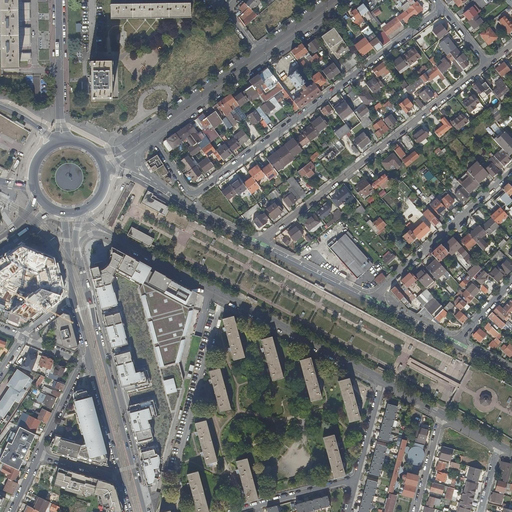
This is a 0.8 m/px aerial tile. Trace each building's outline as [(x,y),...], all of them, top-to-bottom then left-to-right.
[(0,0),(1,69),(19,69),(19,60),(19,53),(19,46),(19,28),(19,20),(18,2),(18,0),(0,0)] [(250,0),(246,4),(251,9),(254,5),(255,7),(260,2),(259,1),(259,0),(250,0)] [(392,0),(402,13),(406,9),(415,2),(412,0),(392,0)] [(30,2),(18,2),(19,20),(31,20),(30,2)] [(416,2),(406,9),(410,14),(409,15),(411,17),(412,16),(413,17),(422,9),(416,2)] [(241,21),(245,26),(258,15),(251,9),(246,4),(245,3),(240,9),(243,12),(237,17),(241,22),(241,21)] [(368,15),(372,20),(374,18),(370,13),(363,3),(355,9),(361,16),(366,12),(368,15)] [(188,4),(108,5),(108,19),(188,18),(188,14),(188,4)] [(472,6),(478,13),(482,10),(481,9),(479,10),(475,5),(472,6)] [(466,19),(468,21),(477,14),(478,13),(472,6),(463,14),(467,18),(466,19)] [(355,9),(350,13),(356,20),(359,17),(361,16),(355,9)] [(477,27),(479,25),(483,22),(477,14),(468,21),(474,29),(477,27)] [(505,16),(498,21),(503,27),(504,27),(509,33),(511,30),(511,23),(510,21),(509,22),(505,16)] [(400,21),(397,17),(386,25),(385,23),(380,26),(384,31),(390,40),(397,35),(405,29),(402,25),(400,21)] [(368,26),(364,21),(364,20),(357,26),(361,32),(365,29),(368,26)] [(447,32),(440,24),(433,30),(439,38),(447,32)] [(375,51),(383,46),(378,40),(376,37),(368,26),(365,29),(361,32),(365,38),(369,43),(372,47),(375,51)] [(497,38),(489,27),(481,34),(488,44),(497,38)] [(30,28),(19,28),(19,46),(30,46),(30,28)] [(327,44),(332,52),(337,59),(350,50),(333,28),(321,37),(327,44)] [(378,40),(383,46),(390,40),(384,31),(376,37),(378,40)] [(456,48),(448,37),(439,44),(447,55),(448,55),(450,53),(456,48)] [(362,55),(372,47),(369,43),(365,38),(358,43),(358,42),(354,45),(362,55)] [(313,52),(321,46),(315,39),(307,45),(313,52)] [(297,59),(307,51),(301,43),(290,51),(297,59)] [(332,52),(327,44),(323,47),(329,54),(332,52)] [(414,48),(410,51),(403,57),(408,64),(409,65),(420,57),(414,48)] [(461,55),(456,48),(450,53),(454,58),(454,59),(455,60),(457,63),(462,69),(463,68),(468,64),(465,60),(466,59),(466,58),(463,53),(461,55)] [(31,53),(19,53),(19,60),(28,60),(28,63),(31,63),(31,53)] [(312,58),(311,56),(310,55),(306,58),(312,65),(316,62),(313,58),(312,58)] [(329,58),(328,55),(320,61),(316,63),(320,68),(326,64),(324,62),(329,58)] [(398,71),(408,64),(403,57),(402,55),(401,56),(392,63),(398,71)] [(452,60),(448,55),(447,55),(440,60),(435,65),(437,67),(440,72),(441,73),(451,66),(448,63),(452,60)] [(309,67),(303,60),(299,63),(305,70),(309,67)] [(91,61),(91,101),(113,101),(112,61),(91,61)] [(383,62),(372,70),(377,76),(377,77),(384,72),(388,69),(383,62)] [(502,76),(510,70),(504,62),(495,69),(502,76)] [(457,63),(454,65),(453,66),(459,73),(463,70),(462,69),(457,63)] [(329,80),(340,72),(334,64),(323,72),(329,80)] [(435,65),(433,66),(425,72),(420,76),(423,81),(424,82),(427,80),(427,81),(429,80),(430,81),(438,74),(442,79),(444,77),(441,73),(440,72),(437,67),(435,65)] [(264,82),(269,89),(275,85),(279,82),(267,68),(266,68),(258,74),(264,82)] [(298,71),(297,69),(287,76),(297,89),(298,88),(300,91),(303,89),(303,90),(300,92),(302,94),(296,99),(295,98),(293,95),(291,97),(294,101),(299,108),(321,92),(317,87),(314,82),(306,88),(305,86),(303,84),(305,82),(297,71),(298,71)] [(387,75),(384,72),(377,77),(380,80),(387,75)] [(318,73),(311,78),(314,82),(317,87),(325,81),(318,73)] [(258,87),(261,84),(264,82),(258,74),(249,81),(252,85),(256,90),(259,94),(260,96),(265,102),(284,89),(279,82),(275,85),(277,87),(265,96),(258,87)] [(374,78),(366,84),(372,92),(379,87),(383,84),(380,80),(377,77),(377,76),(374,78)] [(420,76),(418,77),(408,86),(407,86),(405,88),(407,91),(409,93),(410,95),(416,90),(415,89),(414,88),(423,81),(420,76)] [(509,89),(501,78),(496,82),(499,86),(497,87),(493,91),(499,98),(509,89)] [(160,79),(130,94),(133,100),(163,85),(160,79)] [(408,86),(404,80),(399,84),(403,89),(405,88),(407,86),(408,86)] [(424,82),(423,81),(414,88),(415,89),(424,82)] [(481,99),(492,91),(490,88),(488,86),(485,82),(481,85),(478,82),(473,86),(479,93),(478,94),(481,99)] [(256,90),(252,85),(243,92),(246,96),(249,100),(251,102),(260,96),(259,94),(256,90)] [(433,95),(428,88),(421,93),(427,100),(433,95)] [(365,89),(357,95),(362,101),(364,105),(365,106),(373,100),(365,89)] [(356,105),(362,101),(357,95),(353,90),(348,94),(356,105)] [(284,95),(281,91),(274,96),(277,100),(284,95)] [(246,96),(243,92),(234,98),(242,109),(245,107),(243,104),(249,100),(246,96)] [(239,111),(242,109),(234,98),(233,97),(231,94),(221,100),(230,112),(236,107),(239,111)] [(423,106),(414,94),(411,96),(420,108),(423,106)] [(475,107),(474,105),(479,101),(473,94),(468,98),(469,99),(463,103),(470,112),(475,107)] [(295,111),(299,108),(294,101),(291,97),(290,96),(286,99),(295,111)] [(274,97),(261,106),(266,114),(275,107),(271,102),(276,99),(274,97)] [(401,107),(397,110),(405,120),(409,117),(406,113),(410,109),(409,108),(412,105),(406,98),(399,104),(401,107)] [(230,112),(221,100),(212,107),(215,111),(220,117),(223,115),(218,109),(221,107),(222,108),(221,109),(233,125),(237,122),(232,116),(230,112)] [(388,108),(393,104),(390,100),(382,106),(385,110),(388,108)] [(344,101),(333,109),(342,120),(352,112),(344,101)] [(321,110),(325,115),(332,110),(328,104),(321,110)] [(397,109),(393,104),(388,108),(392,113),(397,109)] [(366,115),(359,120),(361,122),(368,117),(370,115),(371,114),(365,106),(364,105),(355,112),(359,118),(365,113),(366,115)] [(495,107),(488,113),(496,121),(502,116),(495,107)] [(263,119),(265,117),(258,108),(256,109),(263,119)] [(213,126),(219,122),(222,120),(220,117),(215,111),(211,113),(212,115),(211,115),(210,114),(206,117),(213,126)] [(253,123),(261,118),(255,111),(248,116),(253,123)] [(451,122),(454,126),(456,125),(458,128),(463,124),(461,122),(466,119),(461,112),(457,114),(458,116),(451,122)] [(115,123),(121,120),(117,113),(111,116),(115,123)] [(207,126),(201,130),(206,136),(210,142),(219,135),(213,126),(206,117),(203,113),(197,117),(200,121),(203,120),(207,126)] [(236,113),(232,116),(237,122),(241,120),(236,113)] [(321,115),(310,123),(311,124),(321,116),(321,115)] [(397,119),(394,115),(392,116),(390,115),(384,120),(389,127),(396,122),(395,120),(397,119)] [(323,118),(321,116),(311,124),(312,126),(318,133),(324,129),(329,125),(323,118)] [(358,119),(356,116),(347,123),(352,129),(360,123),(361,122),(359,120),(358,119)] [(361,122),(360,123),(364,129),(372,122),(368,117),(361,122)] [(438,137),(452,126),(445,118),(444,117),(441,120),(444,124),(434,131),(438,137)] [(219,122),(225,131),(228,129),(228,128),(222,120),(219,122)] [(381,120),(373,126),(377,131),(375,133),(378,138),(388,129),(381,120)] [(197,130),(191,122),(187,124),(185,126),(197,143),(201,140),(206,136),(201,130),(197,134),(196,133),(197,132),(196,131),(197,130)] [(345,124),(334,133),(338,137),(339,139),(345,134),(348,132),(350,131),(345,125),(345,124)] [(192,155),(201,149),(197,143),(185,126),(176,133),(182,142),(187,149),(192,155)] [(309,141),(319,134),(318,133),(312,126),(307,130),(306,129),(302,132),(304,133),(309,141)] [(242,129),(233,136),(234,137),(240,145),(249,138),(242,129)] [(412,137),(417,144),(425,138),(428,136),(422,129),(419,132),(412,137)] [(511,150),(511,139),(505,131),(501,135),(499,133),(493,139),(498,144),(500,146),(502,148),(503,149),(504,151),(508,155),(511,150)] [(370,140),(363,132),(355,139),(361,148),(367,144),(367,142),(370,140)] [(173,149),(182,142),(176,133),(166,140),(173,149)] [(300,148),(309,141),(304,133),(295,140),(300,148)] [(201,140),(197,143),(201,149),(210,142),(206,136),(201,140)] [(234,137),(225,144),(231,152),(240,145),(234,137)] [(339,139),(338,137),(327,145),(329,147),(338,140),(339,139)] [(293,138),(285,145),(285,146),(293,156),(302,150),(300,148),(295,140),(293,138)] [(428,142),(425,138),(417,144),(420,147),(428,142)] [(338,140),(329,147),(328,148),(325,150),(323,152),(316,157),(317,160),(319,162),(325,157),(328,161),(331,159),(332,158),(344,148),(338,140)] [(215,150),(210,143),(206,145),(202,149),(207,156),(210,154),(215,150)] [(225,143),(216,150),(217,152),(222,158),(223,160),(232,153),(231,152),(225,144),(225,143)] [(285,146),(276,153),(285,165),(294,158),(293,156),(285,146)] [(404,154),(400,150),(399,148),(398,147),(396,149),(394,147),(392,148),(406,166),(407,165),(422,153),(419,150),(416,153),(415,153),(405,161),(402,157),(404,154)] [(508,155),(504,151),(503,149),(502,148),(494,156),(492,158),(494,160),(497,163),(500,167),(501,168),(511,158),(508,155)] [(276,171),(285,165),(276,153),(267,159),(270,163),(276,171)] [(179,159),(188,171),(195,166),(194,163),(187,154),(179,159)] [(390,158),(389,157),(382,162),(387,169),(393,164),(397,169),(402,165),(394,154),(390,158)] [(168,172),(159,158),(157,155),(147,161),(153,171),(155,169),(161,177),(163,176),(165,179),(165,180),(166,181),(166,182),(168,182),(169,182),(170,181),(171,180),(171,179),(170,178),(169,177),(167,174),(167,173),(168,172)] [(207,157),(198,163),(198,164),(204,172),(214,166),(207,157)] [(497,163),(494,160),(492,158),(491,157),(488,160),(490,162),(483,168),(489,174),(491,177),(498,170),(500,167),(497,163)] [(312,164),(310,162),(302,168),(297,172),(301,177),(305,174),(308,178),(314,174),(311,170),(314,167),(312,164)] [(479,183),(489,174),(483,168),(477,162),(467,171),(468,171),(479,183)] [(268,180),(272,177),(277,173),(276,171),(270,163),(265,167),(266,168),(262,171),(264,175),(266,176),(268,180)] [(334,171),(329,163),(326,166),(331,173),(334,171)] [(262,171),(257,165),(248,172),(252,177),(256,181),(260,178),(264,175),(262,171)] [(201,173),(198,170),(196,167),(195,166),(188,171),(187,171),(193,179),(201,173)] [(469,193),(479,184),(467,171),(457,180),(463,186),(469,193)] [(383,185),(385,188),(391,183),(384,174),(372,184),(375,189),(384,182),(385,183),(383,185)] [(256,181),(252,177),(243,184),(244,185),(246,187),(246,188),(250,193),(255,190),(260,187),(256,181)] [(307,196),(291,177),(286,180),(290,185),(291,187),(300,198),(302,200),(307,196)] [(237,195),(246,188),(246,187),(244,185),(243,184),(243,183),(239,178),(233,183),(234,184),(231,186),(236,193),(237,195)] [(374,189),(365,179),(361,182),(362,183),(358,186),(354,189),(360,197),(364,194),(366,196),(374,189)] [(392,184),(395,187),(401,182),(398,179),(394,182),(392,184)] [(463,186),(457,180),(455,182),(454,186),(458,190),(463,186)] [(110,222),(108,224),(108,225),(112,228),(135,185),(130,182),(129,186),(127,185),(108,221),(110,222)] [(511,192),(511,187),(508,183),(502,189),(503,190),(504,191),(508,196),(510,198),(511,196),(510,194),(511,192)] [(227,200),(236,193),(231,186),(230,185),(221,192),(227,200)] [(300,198),(291,187),(290,185),(288,187),(289,189),(288,190),(289,192),(291,193),(283,199),(288,207),(291,204),(292,206),(294,204),(293,203),(300,198)] [(462,201),(470,194),(469,193),(463,186),(458,190),(455,193),(462,201)] [(334,196),(339,202),(348,195),(349,194),(344,188),(334,196)] [(280,195),(275,189),(271,192),(275,197),(276,197),(276,198),(280,195)] [(504,191),(503,190),(493,200),(494,201),(498,197),(504,191)] [(153,194),(148,191),(142,203),(159,212),(161,214),(165,216),(169,208),(151,198),(153,194)] [(508,196),(504,191),(498,197),(504,203),(500,207),(506,214),(510,210),(511,211),(511,200),(510,198),(508,196)] [(215,205),(206,192),(198,198),(206,209),(208,210),(215,205)] [(275,197),(271,192),(266,196),(257,203),(259,206),(261,208),(275,197)] [(443,198),(439,201),(445,208),(446,208),(454,201),(446,192),(441,196),(443,198)] [(350,198),(348,195),(339,202),(341,205),(350,198)] [(339,202),(334,196),(331,199),(335,205),(339,202)] [(438,214),(445,208),(439,201),(437,199),(430,205),(438,214)] [(282,210),(275,202),(266,209),(272,218),(282,210)] [(322,208),(316,212),(322,220),(330,213),(328,212),(331,209),(326,202),(322,205),(323,206),(322,208)] [(249,214),(259,206),(257,203),(248,210),(241,215),(246,221),(250,217),(249,216),(249,214)] [(365,210),(361,205),(349,215),(344,210),(341,212),(343,214),(344,215),(350,223),(361,213),(364,211),(365,210)] [(498,215),(493,220),(497,225),(499,224),(498,223),(507,215),(506,214),(500,207),(498,205),(493,209),(498,215)] [(335,222),(344,215),(343,214),(341,212),(339,210),(333,214),(334,216),(331,218),(335,222)] [(439,221),(428,210),(423,214),(427,219),(434,226),(439,221)] [(479,210),(474,214),(478,220),(484,216),(479,210)] [(263,212),(260,214),(253,220),(259,228),(266,222),(265,220),(268,218),(263,212)] [(309,230),(320,222),(314,215),(303,223),(309,230)] [(384,227),(386,224),(385,223),(381,219),(380,217),(373,223),(370,220),(366,223),(376,234),(384,227)] [(488,235),(498,226),(497,225),(493,220),(491,218),(481,228),(486,233),(488,235)] [(422,237),(434,226),(427,219),(424,222),(423,222),(415,229),(422,237)] [(481,228),(479,225),(468,234),(476,242),(482,250),(487,245),(481,238),(486,233),(481,228)] [(154,239),(132,227),(128,235),(150,247),(154,239)] [(287,233),(293,241),(301,235),(295,227),(287,233)] [(386,229),(384,227),(376,234),(378,236),(386,229)] [(409,244),(416,237),(412,232),(409,230),(402,236),(409,244)] [(327,245),(357,279),(372,265),(356,246),(357,245),(356,243),(357,243),(352,237),(353,237),(348,231),(345,234),(342,231),(327,245)] [(476,242),(468,234),(461,241),(468,249),(476,242)] [(302,236),(301,235),(293,241),(292,242),(293,243),(302,236)] [(469,262),(472,258),(460,245),(453,237),(446,244),(453,252),(455,250),(456,251),(457,249),(469,262)] [(281,241),(287,247),(290,243),(285,238),(281,241)] [(438,261),(448,252),(441,244),(431,253),(436,259),(438,261)] [(95,269),(90,271),(93,283),(99,305),(101,312),(102,312),(103,316),(102,316),(108,339),(111,351),(112,350),(113,354),(112,354),(118,377),(122,389),(124,389),(125,393),(128,392),(131,407),(129,407),(130,412),(128,413),(133,431),(137,447),(138,447),(139,451),(138,451),(144,472),(147,485),(149,485),(152,493),(156,492),(161,472),(160,472),(159,467),(160,462),(163,459),(183,381),(178,362),(179,361),(179,360),(193,311),(192,310),(193,306),(194,305),(197,293),(112,247),(111,248),(112,250),(112,252),(112,254),(112,257),(112,259),(111,261),(110,263),(109,265),(108,267),(107,268),(105,270),(104,271),(102,272),(100,273),(99,268),(95,269)] [(501,257),(504,255),(499,250),(490,259),(494,263),(496,261),(494,260),(499,255),(501,257)] [(385,260),(383,262),(386,265),(395,257),(392,253),(391,254),(389,252),(383,258),(385,260)] [(436,259),(434,261),(435,262),(426,269),(436,279),(436,280),(446,270),(438,261),(436,259)] [(435,262),(434,261),(433,260),(425,267),(426,269),(435,262)] [(511,265),(506,260),(499,267),(504,272),(505,273),(506,274),(511,267),(511,265)] [(94,266),(95,269),(99,268),(100,273),(102,272),(104,271),(105,270),(103,263),(99,264),(94,266)] [(477,263),(467,272),(473,277),(482,268),(477,263)] [(488,274),(497,265),(496,264),(487,274),(488,274)] [(497,265),(488,274),(496,281),(504,272),(499,267),(497,265)] [(423,269),(415,276),(417,279),(419,281),(422,285),(431,278),(423,269)] [(486,279),(484,277),(487,274),(483,271),(479,275),(475,279),(481,284),(486,279)] [(415,276),(410,272),(400,281),(404,284),(406,288),(409,285),(411,287),(413,285),(412,283),(417,279),(415,276)] [(497,282),(505,273),(504,272),(496,281),(497,282)] [(375,280),(378,284),(386,277),(382,273),(375,280)] [(468,275),(459,285),(462,288),(468,282),(470,280),(472,278),(468,275)] [(469,287),(466,290),(474,296),(479,290),(472,283),(470,286),(469,285),(468,286),(469,287)] [(390,290),(399,300),(402,304),(403,303),(404,305),(405,304),(408,307),(411,305),(394,286),(390,290)] [(416,298),(421,304),(431,315),(441,305),(438,302),(426,289),(423,291),(421,293),(429,302),(426,304),(418,296),(416,298)] [(467,304),(474,296),(466,290),(462,294),(459,291),(456,294),(459,296),(459,297),(466,303),(467,304)] [(460,310),(466,303),(459,297),(459,296),(454,302),(457,304),(456,306),(460,310)] [(442,298),(438,302),(441,305),(443,308),(447,304),(442,298)] [(510,315),(511,313),(511,298),(502,308),(505,311),(508,314),(510,315)] [(454,307),(455,306),(449,302),(447,304),(443,308),(443,309),(447,313),(453,306),(454,307)] [(422,309),(417,313),(426,318),(431,321),(434,318),(431,315),(421,304),(419,306),(422,309)] [(507,316),(508,314),(505,311),(502,308),(499,305),(492,311),(502,321),(504,319),(506,321),(509,318),(507,316)] [(0,316),(19,323),(20,320),(27,323),(29,318),(0,307),(0,316)] [(437,323),(447,313),(443,309),(434,317),(434,318),(431,321),(437,323)] [(462,323),(467,318),(463,314),(460,311),(454,316),(462,323)] [(501,329),(505,325),(492,312),(488,316),(501,329)] [(79,348),(70,315),(64,313),(56,319),(63,347),(75,351),(79,348)] [(233,359),(233,360),(244,357),(244,356),(233,316),(234,316),(233,315),(222,318),(222,319),(224,326),(222,327),(223,331),(225,331),(227,335),(230,347),(227,348),(229,352),(231,351),(233,359)] [(490,325),(490,324),(489,323),(484,327),(495,337),(498,333),(490,325)] [(473,336),(479,341),(486,334),(479,328),(473,336)] [(264,351),(268,367),(269,368),(266,369),(267,373),(270,372),(272,380),(283,377),(282,377),(273,342),(272,337),(272,336),(261,339),(261,340),(261,339),(263,347),(261,348),(262,352),(264,351)] [(498,345),(494,341),(493,340),(488,345),(494,348),(498,345),(497,345),(498,345)] [(511,343),(510,342),(506,347),(504,345),(500,349),(509,356),(511,354),(511,355),(511,354),(511,343)] [(27,360),(35,363),(38,354),(31,351),(27,360)] [(54,360),(42,356),(39,364),(41,365),(41,367),(43,367),(43,366),(48,368),(46,371),(50,373),(50,372),(51,370),(50,369),(54,360)] [(310,400),(310,401),(321,398),(321,397),(320,393),(322,393),(321,389),(319,389),(313,369),(316,368),(315,364),(312,365),(310,357),(311,357),(310,357),(299,360),(300,360),(304,376),(311,400),(310,400)] [(54,374),(50,372),(50,373),(48,378),(58,382),(59,380),(60,376),(61,377),(65,368),(57,364),(56,367),(54,374)] [(219,412),(231,409),(231,408),(230,408),(219,368),(220,368),(219,368),(208,371),(210,379),(208,380),(209,384),(212,383),(216,399),(214,400),(215,404),(217,404),(220,411),(219,412)] [(18,402),(20,398),(33,380),(17,370),(7,385),(11,387),(0,403),(0,422),(2,424),(5,419),(3,418),(15,400),(18,402)] [(43,378),(44,376),(41,375),(34,386),(37,387),(43,378)] [(349,421),(349,422),(360,419),(360,418),(357,410),(360,410),(359,406),(356,406),(352,389),(354,389),(353,385),(351,386),(349,378),(349,377),(338,380),(338,381),(338,380),(342,392),(348,418),(349,421)] [(59,389),(61,389),(62,390),(65,384),(58,382),(57,383),(56,383),(54,387),(59,389)] [(47,387),(45,391),(48,392),(49,392),(57,396),(59,397),(61,393),(53,390),(47,387)] [(77,394),(74,395),(74,396),(73,397),(74,399),(77,409),(74,410),(80,435),(85,433),(87,439),(90,438),(91,442),(82,444),(75,442),(76,441),(72,440),(62,437),(62,436),(56,434),(55,435),(49,447),(52,452),(62,455),(66,457),(90,464),(91,462),(98,464),(101,465),(102,464),(105,465),(108,465),(107,460),(108,458),(106,457),(102,443),(101,440),(102,439),(102,437),(101,436),(102,435),(93,403),(94,403),(92,396),(90,397),(89,394),(88,395),(87,390),(83,391),(83,389),(76,391),(77,394)] [(52,407),(57,396),(49,392),(48,392),(45,391),(44,390),(43,393),(41,392),(37,400),(52,407)] [(493,404),(495,399),(494,395),(490,393),(486,395),(484,398),(485,403),(489,405),(493,404)] [(378,437),(378,438),(388,441),(389,440),(388,440),(397,406),(398,406),(387,403),(387,404),(388,404),(379,437),(378,437)] [(39,415),(37,419),(41,421),(47,423),(52,413),(42,409),(40,413),(39,415)] [(23,428),(33,432),(34,429),(37,430),(41,421),(37,419),(29,415),(23,428)] [(206,467),(207,467),(211,466),(218,464),(217,464),(205,421),(206,421),(206,420),(194,423),(194,424),(195,423),(197,431),(194,432),(195,435),(196,436),(198,435),(203,452),(200,452),(201,455),(201,456),(204,456),(207,467),(206,467)] [(10,441),(0,461),(12,467),(19,470),(36,434),(35,433),(33,432),(23,428),(20,426),(13,442),(10,441)] [(418,439),(415,438),(413,442),(424,445),(425,441),(428,430),(420,428),(418,439)] [(334,478),(345,475),(344,471),(346,471),(345,466),(343,467),(341,460),(337,447),(340,446),(338,442),(336,443),(334,435),(334,434),(323,437),(334,478)] [(397,474),(399,470),(400,466),(406,440),(402,439),(391,480),(396,481),(396,480),(397,474)] [(424,445),(413,442),(412,448),(411,448),(411,449),(410,449),(409,450),(409,451),(408,451),(408,453),(408,455),(408,456),(408,457),(409,458),(409,459),(410,461),(411,461),(412,462),(411,462),(411,463),(411,464),(411,465),(412,465),(412,466),(413,466),(413,467),(414,467),(415,467),(416,467),(417,466),(418,466),(419,465),(420,465),(420,464),(421,464),(421,463),(422,462),(422,461),(422,460),(422,459),(423,458),(423,457),(424,456),(424,455),(424,453),(423,452),(423,451),(422,450),(424,445)] [(380,470),(382,464),(386,449),(386,446),(387,447),(387,446),(377,443),(377,444),(369,473),(379,476),(379,475),(380,471),(380,470)] [(440,458),(440,459),(449,461),(452,449),(443,446),(440,458)] [(247,502),(256,499),(258,499),(258,498),(258,499),(250,471),(247,459),(247,458),(236,461),(236,462),(236,461),(238,469),(236,470),(237,474),(240,473),(244,490),(242,490),(243,494),(245,494),(247,501),(247,502)] [(437,465),(435,470),(438,471),(443,472),(445,467),(447,468),(448,464),(446,463),(439,461),(438,464),(438,466),(437,465)] [(504,478),(503,482),(507,483),(511,471),(511,467),(511,464),(507,463),(507,462),(504,461),(504,462),(501,462),(499,468),(507,470),(507,471),(506,471),(506,472),(504,478)] [(14,481),(19,470),(12,467),(10,471),(3,467),(1,472),(8,475),(7,478),(9,479),(14,481)] [(65,489),(67,490),(86,495),(87,491),(93,493),(97,479),(86,475),(59,467),(55,483),(66,486),(65,489)] [(470,467),(467,479),(469,479),(476,481),(477,481),(478,477),(480,469),(470,467)] [(209,511),(197,472),(198,471),(187,474),(189,482),(187,483),(187,484),(188,486),(188,487),(190,487),(195,503),(192,504),(193,504),(193,506),(194,508),(196,507),(197,511),(209,511)] [(444,482),(446,473),(443,472),(438,471),(435,479),(444,482)] [(416,484),(418,475),(407,473),(406,476),(405,475),(404,474),(402,475),(402,477),(403,478),(404,479),(405,479),(404,483),(405,483),(413,485),(413,484),(416,484)] [(9,479),(4,490),(13,495),(18,483),(15,482),(14,481),(9,479)] [(122,511),(116,487),(114,488),(113,486),(112,484),(112,483),(110,483),(97,479),(93,493),(98,494),(101,504),(102,504),(103,506),(105,506),(106,511),(122,511)] [(369,511),(377,482),(378,482),(367,479),(368,480),(366,486),(359,511),(369,511)] [(501,492),(504,493),(507,483),(498,481),(496,490),(496,491),(501,492)] [(475,484),(468,482),(466,490),(465,490),(464,489),(463,491),(466,491),(474,494),(475,489),(474,488),(475,484)] [(412,498),(416,484),(413,484),(413,485),(405,483),(404,485),(401,495),(412,498)] [(443,487),(443,486),(432,483),(430,491),(440,493),(442,487),(443,487)] [(448,487),(445,499),(451,500),(454,488),(451,487),(448,487)] [(391,511),(396,494),(395,493),(393,493),(388,491),(387,493),(389,493),(388,499),(386,498),(383,507),(387,508),(386,511),(383,511),(384,511),(382,511),(391,511)] [(472,498),(474,494),(466,491),(463,501),(470,503),(471,498),(472,498)] [(492,498),(491,502),(501,504),(503,495),(494,493),(493,495),(492,494),(491,497),(492,498)] [(330,506),(327,495),(327,496),(310,501),(305,502),(295,505),(295,504),(296,511),(305,511),(330,506)] [(50,502),(38,497),(33,507),(37,510),(39,511),(41,511),(44,511),(48,507),(50,502)] [(440,499),(430,497),(428,502),(427,501),(426,506),(432,507),(433,505),(438,506),(440,499)] [(50,502),(48,507),(51,508),(50,509),(58,511),(60,511),(62,508),(53,504),(50,502)] [(458,511),(467,511),(468,511),(469,511),(471,506),(461,503),(460,508),(458,508),(456,507),(456,509),(457,510),(459,510),(458,511)]
